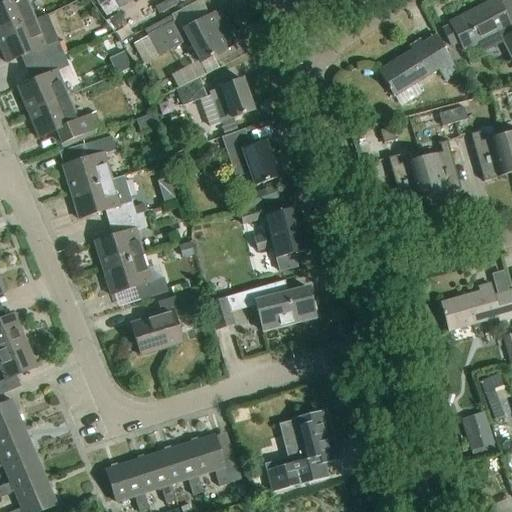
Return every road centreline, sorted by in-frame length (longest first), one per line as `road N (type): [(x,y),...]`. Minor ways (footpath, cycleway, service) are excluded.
road 1 (residential): [(380,339),(117,422),(7,177)]
road 2 (residential): [(363,277),(306,61)]
road 3 (residential): [(426,511),(380,339)]
road 4 (residential): [(363,277),(511,236)]
